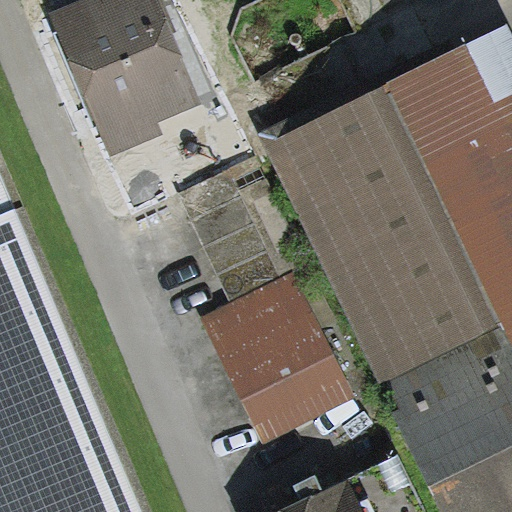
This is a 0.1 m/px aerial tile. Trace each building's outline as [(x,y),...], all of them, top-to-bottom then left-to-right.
[(96,0),(48,20),(108,160),(207,118),(157,0),(96,0)] [(438,511),(511,511),(511,36),(266,153),(379,390),(386,387),(401,418),(396,421),(438,511)] [(258,158),(228,173),(280,281),(281,282),(293,276),(342,375),(360,366),(258,158)] [(280,281),(228,173),(178,197),(230,304),(280,281)] [(0,511),(139,511),(0,179),(0,511)] [(201,321),(264,449),(356,404),(342,375),(293,276),(281,282),(201,321)] [(423,511),(399,461),(341,488),(344,493),(324,502),(317,487),(292,498),(298,511),(423,511)]
